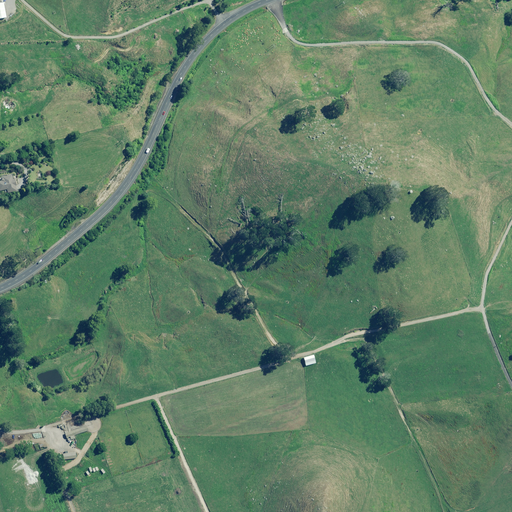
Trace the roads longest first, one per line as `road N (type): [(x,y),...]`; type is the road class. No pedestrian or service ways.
road 1 (secondary): [(268,0),(225,22),(189,59),(135,170),(106,207),(0,288)]
road 2 (track): [(22,0),(69,37),(91,38),(207,0)]
